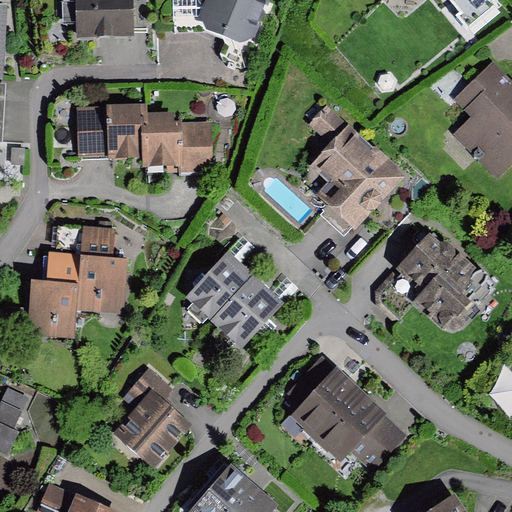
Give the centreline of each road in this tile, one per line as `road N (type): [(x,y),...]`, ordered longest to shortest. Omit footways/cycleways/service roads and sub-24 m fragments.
road 1 (residential): [(511,455),(452,421),(356,333),(331,323),(301,336),(154,511)]
road 2 (residential): [(0,254),(39,192),(39,96),(47,83),(148,72)]
